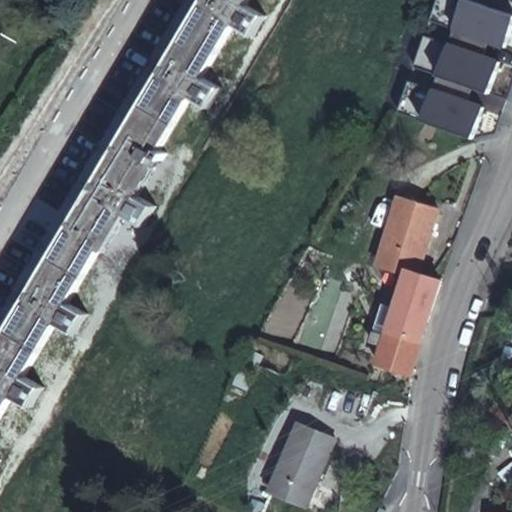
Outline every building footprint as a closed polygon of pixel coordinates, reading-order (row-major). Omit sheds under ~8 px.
[(207,0),(19,318),(0,349),(0,420),(15,395),(22,400),(34,381),(26,376),(59,321),(66,326),(77,307),(70,302),(124,211),(137,219),(148,199),(136,191),(158,154),(164,158),(169,150),(163,146),(192,97),(200,103),(213,82),(204,77),(235,25),(243,30),(256,10),(248,5),(250,0),(207,0)] [(440,0),(433,21),(457,30),(468,0),(440,0)] [(511,15),(502,11),(506,0),(468,0),(457,30),(491,43),(507,49),(511,35),(511,15)] [(0,67),(17,39),(0,29),(0,67)] [(474,89),(490,95),(502,64),(485,58),(491,43),(457,30),(452,45),(440,77),(474,89)] [(452,45),(447,44),(427,36),(416,68),(427,72),(440,77),(452,45)] [(424,122),(473,140),(485,109),(468,103),(474,89),(440,77),(435,90),(424,122)] [(435,90),(419,84),(411,82),(400,113),(424,122),(435,90)] [(410,376),(442,281),(418,273),(438,208),(398,196),(378,264),(408,274),(397,307),(391,327),(378,365),(410,376)] [(391,327),(397,307),(384,303),(378,323),(391,327)] [(300,423),(270,493),(306,508),(336,439),(300,423)]
